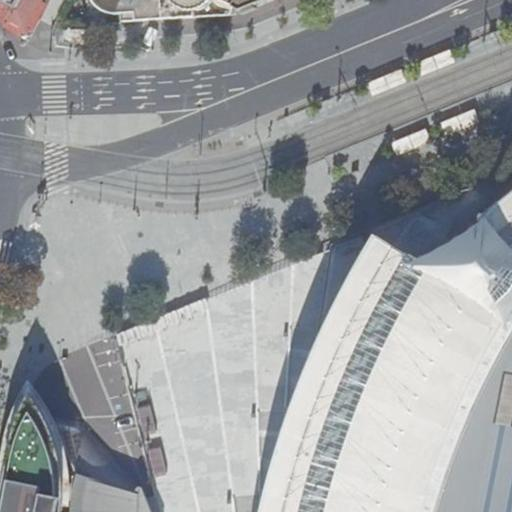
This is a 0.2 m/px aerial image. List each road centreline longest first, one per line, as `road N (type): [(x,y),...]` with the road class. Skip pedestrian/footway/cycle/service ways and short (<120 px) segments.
road 1 (primary): [(0,179),(213,123),(506,0)]
road 2 (primary): [(424,0),(210,81),(0,95)]
